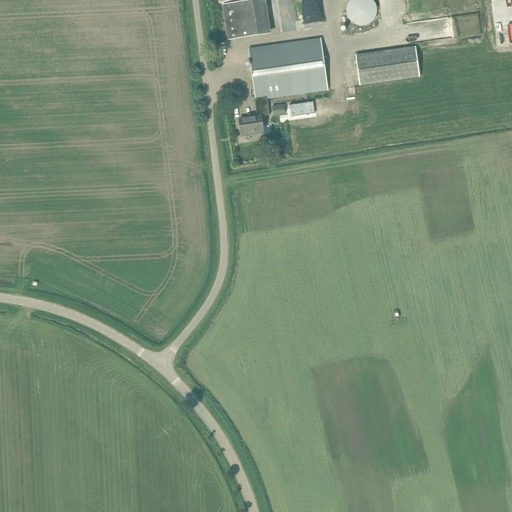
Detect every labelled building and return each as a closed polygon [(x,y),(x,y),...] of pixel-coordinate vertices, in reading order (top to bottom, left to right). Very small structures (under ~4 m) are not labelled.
[(261,0),(254,0),(223,5),(228,40),(267,35),(261,0)] [(347,7),(347,13),(349,17),(351,20),(354,22),(357,24),(362,24),(365,24),(370,22),(373,20),(376,17),(377,13),(378,11),(377,6),(376,2),(374,0),(350,0),(348,3),(347,7)] [(249,49),(256,100),(254,100),(257,117),(239,119),(242,135),(256,133),(256,135),(264,134),(262,117),(270,116),(268,99),(329,90),(321,39),(258,48),(249,49)] [(355,55),(360,86),(420,77),(415,47),(355,55)] [(285,113),(284,104),(272,106),(274,115),(285,113)]
